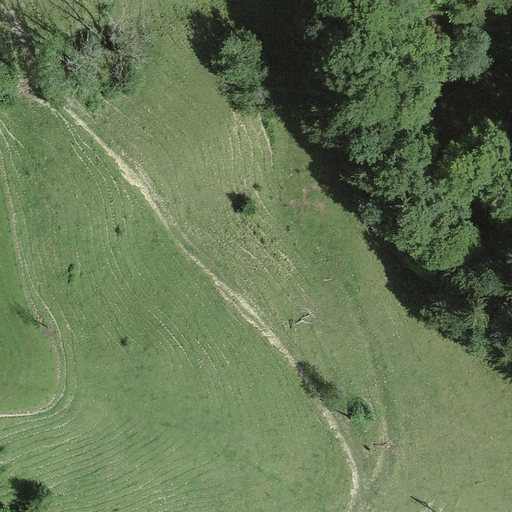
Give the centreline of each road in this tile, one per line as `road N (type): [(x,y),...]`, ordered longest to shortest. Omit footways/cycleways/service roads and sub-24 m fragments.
road 1 (track): [(4,0),(61,94),(132,158),(178,228),(277,327),(328,397),(356,452),(355,511)]
road 2 (track): [(358,495),(385,468),(392,425),(352,291)]
